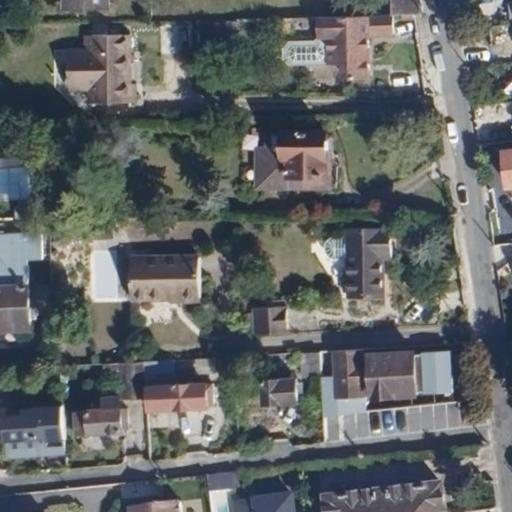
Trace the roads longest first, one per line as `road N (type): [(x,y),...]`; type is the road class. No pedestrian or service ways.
road 1 (residential): [(0,485),(501,431)]
road 2 (residential): [(439,0),(501,431)]
